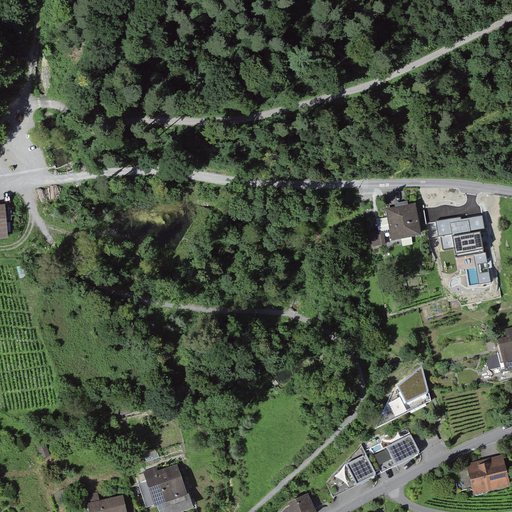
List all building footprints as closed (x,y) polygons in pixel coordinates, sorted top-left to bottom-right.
[(0,204),(0,241),(12,241),(8,203),(0,204)] [(415,204),(387,209),(393,241),(421,236),(415,204)] [(443,249),(454,247),(456,258),(473,255),(479,286),(489,284),(480,230),(485,229),(483,216),(477,217),(461,220),(460,217),(435,221),(438,238),(440,237),(443,249)] [(373,231),(374,244),(381,243),(380,231),(373,231)] [(511,331),(502,334),(511,373),(511,372),(511,331)] [(401,387),(414,406),(438,391),(425,371),(401,387)] [(414,436),(387,449),(397,471),(412,464),(424,458),(414,436)] [(363,485),(378,477),(369,459),(338,474),(348,492),(363,485)] [(472,466),(479,496),(511,488),(511,485),(506,459),(472,466)] [(182,464),(147,475),(157,509),(174,504),(193,498),(182,464)] [(131,511),(128,497),(92,505),(93,511),(131,511)] [(289,511),(316,511),(311,498),(293,507),(289,511)]
